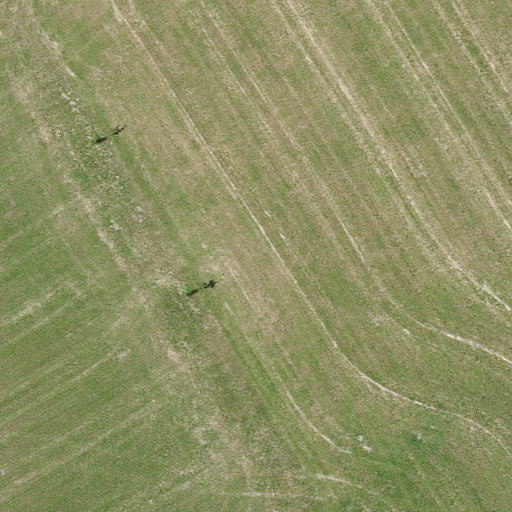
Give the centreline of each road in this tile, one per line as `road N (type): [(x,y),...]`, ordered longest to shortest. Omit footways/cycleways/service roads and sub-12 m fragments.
road 1 (motorway): [(351,0),(0,451)]
road 2 (motorway): [(173,511),(511,68)]
